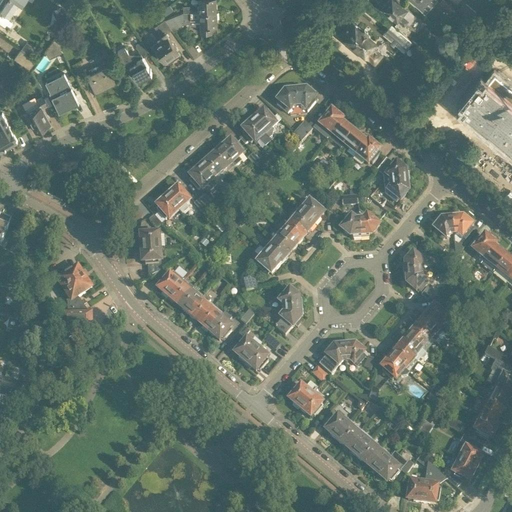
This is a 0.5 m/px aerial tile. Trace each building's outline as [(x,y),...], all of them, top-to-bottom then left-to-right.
[(21,6),(25,0),(8,0),(6,4),(0,12),(0,21),(5,25),(9,19),(19,5),(21,6)] [(199,0),(200,11),(217,11),(216,0),(199,0)] [(388,0),(382,8),(398,21),(394,26),(407,36),(410,31),(404,26),(407,22),(409,24),(415,16),(416,17),(417,17),(396,0),(388,0)] [(451,5),(444,0),(441,0),(438,4),(446,10),(451,5)] [(470,19),(476,13),(464,2),(458,9),(470,19)] [(170,5),(161,12),(165,17),(173,10),(170,5)] [(165,20),(171,29),(173,32),(184,24),(191,24),(191,20),(200,20),(201,33),(212,33),(212,26),(217,26),(217,11),(200,11),(190,12),(190,11),(184,12),(183,12),(165,20)] [(177,52),(179,51),(166,33),(171,29),(165,20),(155,27),(162,35),(158,38),(160,40),(153,46),(164,61),(166,60),(168,64),(168,65),(181,55),(180,55),(177,52)] [(355,49),(358,51),(360,51),(375,64),(376,64),(375,63),(382,55),(372,47),(376,42),(368,35),(368,32),(365,30),(362,30),(351,21),(340,35),(340,34),(340,35),(346,40),(346,42),(350,44),(350,45),(354,49),(355,49)] [(412,42),(391,25),(383,34),(392,41),(390,43),(394,46),(395,44),(404,52),(412,42)] [(63,54),(55,38),(46,53),(50,61),(63,54)] [(442,55),(449,46),(443,41),(436,50),(442,55)] [(139,55),(129,54),(125,48),(118,52),(127,69),(131,67),(138,81),(138,80),(151,73),(151,74),(152,73),(151,71),(150,69),(143,58),(150,54),(142,42),(136,46),(141,54),(139,55)] [(20,50),(13,59),(30,72),(37,63),(20,50)] [(393,67),(387,61),(380,70),(386,75),(393,67)] [(92,72),(105,67),(103,63),(90,69),(92,72)] [(87,76),(94,92),(118,84),(109,66),(87,76)] [(65,74),(46,82),(60,111),(74,104),(71,99),(75,97),(65,74)] [(511,87),(495,74),(483,88),(478,85),(463,103),(468,106),(464,111),(511,150),(511,87)] [(294,108),(297,107),(301,107),(305,111),(307,109),(309,111),(316,103),(316,104),(318,101),(306,91),(304,91),(303,89),(287,90),(287,93),(285,93),(276,105),(286,113),(288,111),(290,113),(294,108)] [(4,95),(0,99),(0,102),(4,105),(9,98),(4,95)] [(50,123),(42,109),(48,105),(43,96),(37,99),(39,102),(25,110),(34,125),(31,126),(34,132),(36,130),(37,131),(50,123)] [(277,117),(274,120),(268,112),(265,114),(264,113),(253,122),(265,136),(281,121),(277,117)] [(313,130),(326,141),(327,141),(329,139),(331,136),(331,135),(342,121),(341,119),(334,113),(334,114),(332,112),(330,114),(328,112),(320,122),(316,119),(309,127),(313,130)] [(0,128),(1,130),(0,130),(0,151),(5,148),(5,149),(6,148),(18,141),(2,113),(0,113),(0,128)] [(342,149),(344,146),(354,134),(341,123),(343,121),(342,121),(331,135),(331,136),(329,139),(342,149)] [(242,135),(251,145),(254,143),(255,145),(259,141),(265,148),(271,142),(265,136),(253,122),(243,131),(245,133),(242,135)] [(313,130),(309,127),(305,122),(293,135),(301,144),(313,130)] [(368,145),(367,145),(354,134),(344,146),(357,157),(368,145)] [(220,151),(232,165),(235,168),(241,163),(238,160),(243,156),(241,154),(243,152),(234,142),(232,144),(230,142),(220,151)] [(368,145),(357,157),(368,166),(370,164),(373,166),(381,155),(378,153),(380,151),(378,150),(378,149),(371,143),(371,144),(369,142),(367,145),(368,145)] [(220,151),(210,160),(222,174),(227,170),(232,165),(220,151)] [(261,165),(253,155),(248,159),(256,169),(261,165)] [(210,160),(200,169),(213,183),(222,174),(210,160)] [(329,165),(323,160),(317,166),(316,165),(309,174),(316,180),(329,165)] [(385,186),(391,185),(407,183),(409,183),(409,175),(406,175),(406,172),(397,165),(395,167),(386,160),(380,168),(377,172),(384,178),(385,186)] [(213,183),(200,169),(190,178),(192,180),(189,182),(199,192),(201,190),(202,192),(207,188),(213,183)] [(327,191),(331,188),(325,183),(322,186),(327,191)] [(410,191),(409,183),(407,183),(391,185),(392,188),(388,192),(390,194),(388,196),(396,203),(398,201),(400,202),(408,193),(408,191),(410,191)] [(168,198),(180,212),(190,203),(188,201),(191,199),(182,189),(179,191),(178,189),(168,198)] [(332,198),(326,193),(321,199),(327,203),(332,198)] [(199,200),(208,211),(213,206),(204,196),(199,200)] [(342,199),(342,207),(358,205),(358,197),(352,198),(342,199)] [(169,221),(180,212),(168,198),(157,208),(159,209),(156,211),(166,222),(168,220),(169,221)] [(208,211),(199,200),(193,205),(203,215),(208,211)] [(322,213),(324,211),(314,202),(312,205),(310,203),(306,207),(305,206),(298,208),(296,210),(301,214),(315,226),(321,219),(320,219),(324,215),(322,213)] [(296,220),(292,224),(307,236),(315,226),(301,214),(296,220)] [(0,240),(1,241),(0,243),(0,245),(2,242),(3,238),(6,231),(7,231),(9,227),(8,227),(11,220),(0,215),(0,240)] [(379,223),(371,216),(369,219),(367,217),(363,221),(360,221),(361,240),(369,239),(369,236),(371,236),(379,227),(377,225),(379,223)] [(452,217),(454,236),(458,235),(462,238),(464,236),(466,239),(473,230),(470,228),(472,226),(463,219),(461,219),(460,216),(452,217)] [(154,226),(159,222),(154,217),(149,221),(154,226)] [(454,236),(452,217),(444,218),(444,221),(442,221),(434,230),(437,232),(435,234),(443,241),(445,239),(447,240),(450,236),(454,236)] [(350,220),(348,218),(341,226),(343,228),(341,230),(350,238),(353,238),(353,240),(361,240),(360,221),(356,221),(352,218),(350,220)] [(284,234),(298,246),(307,236),(292,224),(289,221),(281,231),(284,234)] [(141,249),(160,248),(159,235),(156,235),(156,232),(143,233),(143,236),(141,236),(141,241),(140,241),(141,249)] [(273,242),(290,256),(298,246),(284,234),(279,239),(276,240),(273,242)] [(473,251),(484,260),(494,248),(496,246),(494,244),(487,238),(487,239),(485,237),(483,239),(481,237),(472,247),(475,249),(473,251)] [(204,239),(201,243),(205,247),(209,243),(204,239)] [(259,249),(263,253),(271,246),(267,242),(259,249)] [(281,266),(290,256),(273,242),(271,245),(272,248),(266,254),(281,266)] [(445,250),(435,242),(430,247),(440,255),(445,250)] [(14,245),(11,251),(16,254),(19,247),(14,245)] [(464,250),(459,246),(455,246),(456,259),(464,250)] [(161,272),(162,271),(160,248),(141,249),(142,258),(142,259),(143,263),(145,263),(145,266),(148,266),(149,274),(151,277),(159,272),(158,273),(161,272)] [(507,259),(494,248),(484,260),(497,271),(507,259)] [(276,273),(281,266),(266,254),(258,264),(259,266),(257,268),(268,277),(270,275),(272,276),(275,272),(276,273)] [(403,267),(404,274),(422,273),(422,269),(425,265),(423,264),(425,261),(417,254),(415,257),(413,255),(405,264),(406,267),(403,267)] [(511,279),(511,262),(507,259),(497,271),(510,282),(511,279)] [(92,338),(92,336),(91,315),(87,315),(87,311),(84,307),(86,305),(83,301),(81,303),(78,298),(92,289),(78,268),(65,276),(61,271),(54,276),(62,288),(58,290),(64,298),(67,304),(68,314),(60,315),(61,340),(82,339),(92,338)] [(166,276),(161,272),(158,273),(157,274),(153,279),(159,284),(157,286),(160,288),(158,290),(162,293),(162,294),(168,299),(181,285),(184,281),(177,276),(173,272),(170,276),(168,278),(166,276)] [(422,273),(404,274),(404,283),(407,283),(407,285),(416,293),(418,290),(420,292),(427,284),(425,282),(427,280),(422,277),(422,273)] [(258,289),(255,278),(243,281),(246,292),(258,289)] [(181,285),(168,299),(175,305),(175,304),(179,307),(190,294),(186,290),(181,285)] [(427,300),(434,299),(438,295),(428,287),(421,296),(427,300)] [(286,291),(279,299),(281,301),(280,303),(284,306),(284,310),(302,309),(302,301),(299,301),(299,299),(290,291),(288,293),(286,291)] [(190,294),(179,307),(182,310),(182,311),(188,316),(200,302),(194,297),(190,294)] [(200,302),(188,316),(195,322),(199,324),(211,310),(206,307),(210,302),(204,297),(200,302)] [(479,315),(483,310),(476,305),(472,311),(479,315)] [(425,318),(439,330),(448,320),(446,318),(448,316),(438,307),(436,309),(434,308),(425,318)] [(283,320),(275,329),(286,338),(301,320),(300,317),(303,317),(302,309),(284,310),(280,311),(281,318),(283,320)] [(211,310),(199,324),(202,327),(202,328),(208,333),(221,319),(211,310)] [(250,310),(240,322),(246,326),(256,314),(250,310)] [(14,314),(16,321),(22,320),(20,312),(14,314)] [(221,319),(208,333),(215,339),(216,339),(219,342),(221,340),(223,342),(232,332),(230,330),(231,328),(227,324),(231,319),(225,314),(221,319)] [(442,333),(439,330),(425,318),(416,328),(432,342),(435,345),(439,341),(438,338),(442,333)] [(238,336),(243,340),(243,341),(250,332),(245,328),(238,336)] [(416,328),(408,338),(422,350),(427,344),(430,344),(432,342),(416,328)] [(274,340),(270,336),(264,344),(268,348),(274,340)] [(408,338),(399,348),(415,362),(417,359),(417,356),(422,350),(408,338)] [(245,343),(243,341),(243,340),(234,351),(237,353),(235,355),(239,358),(239,359),(245,364),(262,345),(255,339),(250,344),(247,341),(245,343)] [(495,363),(508,368),(511,362),(511,343),(505,357),(488,349),(484,356),(493,360),(496,362),(495,363)] [(346,363),(345,344),(337,345),(337,348),(334,348),(327,357),(329,359),(322,367),(332,375),(342,363),(346,363)] [(350,363),(354,366),(357,369),(367,357),(364,355),(364,354),(355,346),(353,347),(353,344),(345,344),(346,363),(350,363)] [(268,350),(262,345),(245,364),(251,370),(252,369),(256,373),(258,371),(260,373),(269,363),(266,361),(268,359),(264,356),(268,350)] [(399,348),(391,358),(405,370),(410,364),(413,364),(415,362),(399,348)] [(384,371),(382,373),(392,382),(395,379),(396,381),(400,376),(401,377),(407,376),(409,373),(405,370),(391,358),(382,369),(384,371)] [(371,371),(375,362),(368,359),(364,369),(371,371)] [(511,370),(508,368),(495,363),(494,365),(491,371),(497,373),(491,384),(493,385),(492,386),(497,389),(511,396),(511,370)] [(328,377),(318,368),(312,374),(323,383),(328,377)] [(8,405),(14,408),(14,407),(24,387),(4,380),(0,398),(0,401),(8,405)] [(312,396),(318,390),(310,384),(305,390),(299,385),(288,397),(291,399),(289,401),(293,404),(293,405),(300,411),(312,396)] [(380,391),(372,388),(368,398),(376,401),(380,391)] [(488,404),(489,404),(503,412),(511,396),(497,389),(497,390),(496,389),(488,404)] [(330,400),(335,405),(344,395),(338,390),(330,400)] [(441,400),(431,393),(426,400),(436,407),(441,400)] [(315,419),(323,409),(321,407),(323,405),(312,396),(300,411),(306,416),(307,416),(311,419),(312,417),(315,419)] [(495,426),(503,412),(489,404),(481,419),(495,426)] [(336,441),(348,427),(338,418),(336,420),(334,418),(325,428),(327,430),(326,432),(330,435),(330,436),(336,441)] [(495,426),(481,419),(475,432),(477,433),(476,435),(488,442),(489,439),(491,440),(498,427),(495,426)] [(463,427),(450,420),(446,426),(459,434),(463,427)] [(431,426),(426,422),(418,433),(426,439),(434,428),(431,426)] [(348,427),(336,441),(342,447),(343,447),(346,449),(360,434),(357,432),(354,432),(348,427)] [(360,434),(346,449),(350,452),(350,453),(356,458),(369,444),(362,439),(362,436),(360,434)] [(462,442),(471,446),(470,448),(475,450),(478,444),(465,437),(462,442)] [(480,464),(481,462),(480,462),(482,458),(480,457),(481,454),(475,450),(470,448),(471,446),(462,442),(459,448),(454,458),(460,461),(459,461),(476,470),(477,469),(476,469),(477,468),(479,465),(479,463),(480,464)] [(369,444),(356,458),(362,464),(363,464),(366,466),(380,451),(377,449),(374,449),(369,444)] [(380,451),(366,466),(370,469),(370,470),(376,475),(388,461),(382,455),(382,453),(380,451)] [(406,463),(402,460),(400,459),(395,454),(394,454),(394,453),(388,461),(376,475),(382,481),(383,480),(387,484),(389,482),(391,484),(401,472),(408,464),(406,463)] [(426,462),(421,458),(417,463),(423,467),(426,462)] [(416,465),(411,460),(408,464),(401,472),(406,476),(416,465)] [(476,470),(459,461),(453,473),(455,475),(454,477),(452,475),(447,481),(449,483),(457,490),(463,482),(466,484),(467,481),(469,482),(472,478),(473,476),(474,475),(475,472),(475,471),(476,471),(476,470)] [(424,485),(421,504),(429,505),(430,505),(435,505),(435,503),(439,503),(440,490),(437,490),(438,487),(432,486),(433,482),(435,470),(428,463),(425,480),(424,485)] [(421,504),(424,485),(411,483),(410,485),(407,485),(405,498),(408,499),(408,501),(413,502),(413,503),(421,504)]
